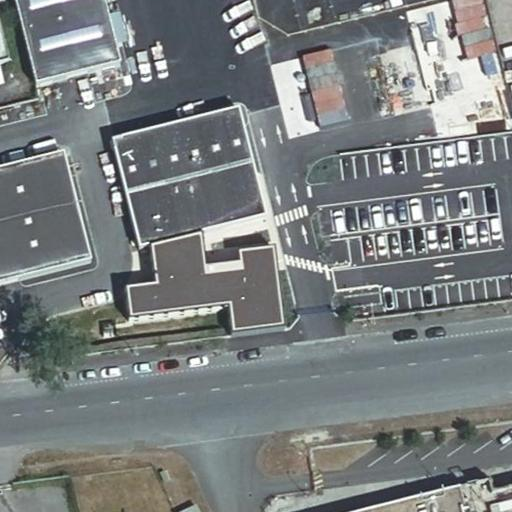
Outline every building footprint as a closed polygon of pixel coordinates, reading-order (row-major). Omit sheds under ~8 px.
[(102,0),(12,0),(36,90),(119,69),(102,0)] [(239,113),(111,144),(139,252),(151,249),(200,237),(266,221),(239,113)] [(62,157),(0,172),(0,287),(90,266),(62,157)] [(155,288),(126,292),(131,319),(229,308),(233,335),(281,327),(273,254),(239,257),(242,275),(204,279),(200,237),(151,249),(155,288)] [(489,480),(362,511),(511,511),(511,488),(493,493),(489,480)]
